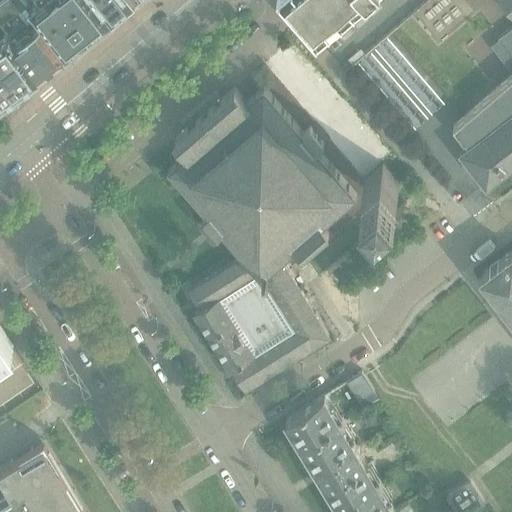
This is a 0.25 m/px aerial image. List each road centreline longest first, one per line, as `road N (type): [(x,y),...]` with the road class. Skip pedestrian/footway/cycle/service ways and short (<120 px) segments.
road 1 (residential): [(213,439),(370,342),(511,220)]
road 2 (residential): [(213,439),(30,157)]
road 3 (residential): [(0,240),(171,511)]
road 4 (tertiary): [(101,81),(194,0)]
